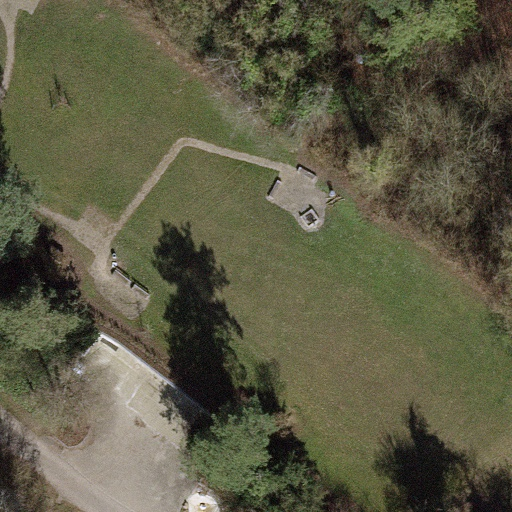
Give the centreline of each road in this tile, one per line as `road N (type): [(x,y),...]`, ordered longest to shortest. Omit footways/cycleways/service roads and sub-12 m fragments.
road 1 (track): [(0,422),(103,511)]
road 2 (track): [(116,511),(162,400)]
